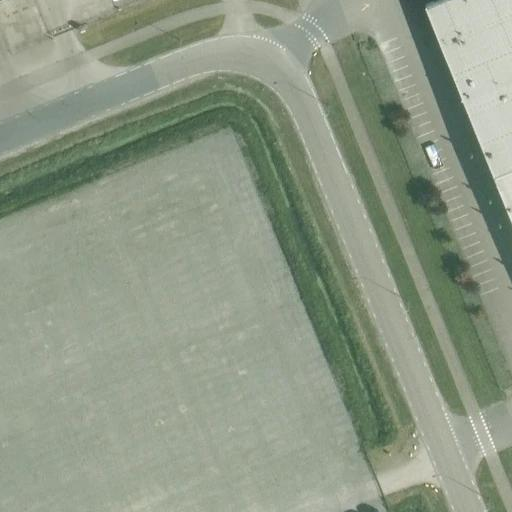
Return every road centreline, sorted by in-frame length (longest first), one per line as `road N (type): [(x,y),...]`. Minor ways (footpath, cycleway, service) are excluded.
road 1 (unclassified): [(467,511),(296,87),(276,69),(253,55),(194,56),(0,136)]
road 2 (unknown): [(380,511),(242,183),(225,170),(167,173),(4,243)]
road 3 (unknown): [(413,0),(511,277)]
